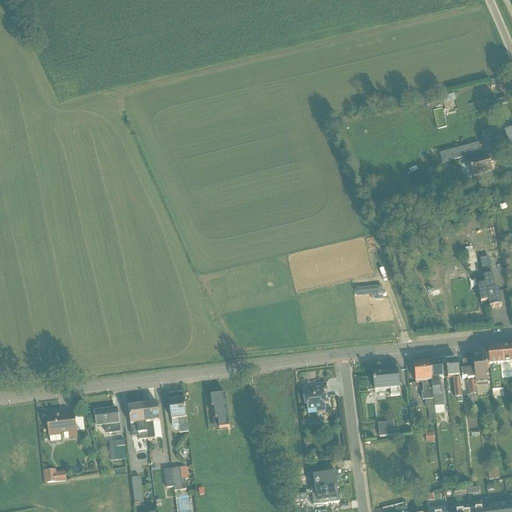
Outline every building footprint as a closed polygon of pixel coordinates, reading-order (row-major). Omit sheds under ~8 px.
[(501,79),(491,81),(492,87),(503,85),(501,79)] [(456,106),(464,105),(463,97),(455,98),(456,106)] [(484,123),(486,129),(504,124),(503,118),(484,123)] [(502,141),(498,127),(481,132),(485,147),(502,141)] [(479,145),(456,151),(458,159),(481,153),(479,145)] [(504,158),(501,149),(492,152),(495,161),(504,158)] [(492,172),(488,157),(469,163),(473,177),(492,172)] [(443,172),(434,173),(436,182),(444,181),(443,172)] [(492,268),(488,250),(481,251),(484,270),(492,268)] [(477,251),(468,253),(471,271),(480,269),(477,251)] [(501,307),(498,290),(494,291),(492,276),(485,277),(490,309),(501,307)] [(376,299),(383,298),(381,286),(356,289),(357,295),(375,293),(376,299)] [(511,366),(511,348),(482,351),(482,361),(483,369),(511,366)] [(470,380),(469,363),(468,358),(457,359),(459,382),(470,380)] [(485,385),(483,369),(482,361),(469,363),(470,380),(471,386),(485,385)] [(443,380),(455,379),(453,362),(442,363),(443,380)] [(427,383),(425,364),(409,366),(410,384),(427,383)] [(427,383),(439,382),(437,364),(425,364),(427,383)] [(370,392),(395,389),(393,368),(368,370),(370,392)] [(299,413),(327,411),(325,385),(297,387),(299,413)] [(175,432),(191,432),(189,400),(174,401),(175,432)] [(150,423),(164,422),(161,403),(148,404),(150,423)] [(150,423),(148,404),(133,406),(135,425),(150,423)] [(98,427),(120,425),(118,409),(96,411),(98,427)] [(51,437),(79,433),(76,414),(49,418),(51,437)] [(403,426),(386,426),(387,440),(404,439),(403,426)] [(133,445),(118,446),(119,462),(134,462),(133,445)] [(173,468),(176,491),(187,490),(185,478),(189,477),(188,466),(173,468)] [(52,477),(53,488),(76,485),(74,474),(52,477)] [(141,482),(142,507),(152,507),(151,482),(141,482)] [(339,504),(337,488),(307,490),(307,496),(313,496),(313,506),(331,505),(339,504)]
